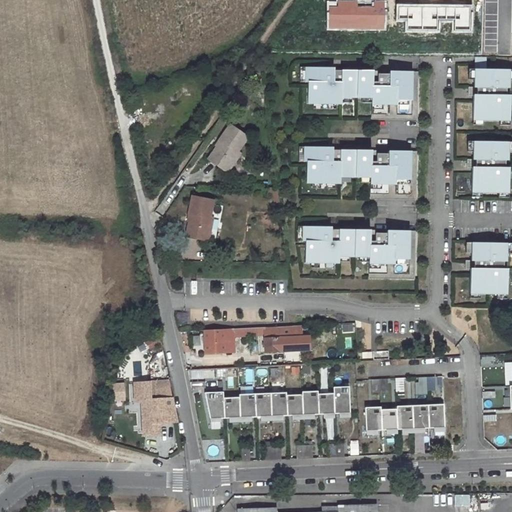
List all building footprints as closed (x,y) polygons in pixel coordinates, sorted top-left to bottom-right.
[(488,65),(487,57),(475,58),(476,66),(488,65)] [(330,69),(305,68),(305,83),(308,83),(308,105),(313,105),(322,105),(328,105),(336,105),(342,105),(342,104),(342,99),(352,99),(362,99),(372,99),(372,104),(371,121),(417,122),(418,73),(390,73),(390,75),(373,75),(373,72),(329,71),(330,69)] [(510,81),(510,71),(475,71),(474,81),(474,88),(469,88),(468,97),(473,97),(473,122),(483,122),(500,122),(510,122),(510,97),(506,97),(507,89),(509,90),(510,81)] [(221,140),(209,158),(225,169),(239,150),(248,137),(229,124),(219,138),(221,140)] [(508,154),(509,144),(473,143),(473,153),(473,161),(467,161),(467,169),(472,169),(472,194),(482,194),(498,194),(509,195),(509,169),(505,169),(505,162),(508,162),(508,154)] [(328,148),(304,148),(304,163),(307,163),(307,185),(312,185),(321,185),(326,185),(335,185),(341,185),(341,183),(341,178),(351,179),(360,179),(370,179),(370,184),(370,200),(416,201),(417,153),(388,152),(388,155),(372,155),(372,152),(328,151),(328,148)] [(239,150),(225,169),(228,171),(241,152),(239,150)] [(191,215),(187,237),(207,240),(214,200),(191,197),(188,214),(191,215)] [(327,228),(303,228),(302,243),(306,243),(305,264),(311,264),(319,264),(325,264),(334,265),(339,265),(339,263),(339,258),(349,258),(359,258),(369,259),(369,264),(369,280),(415,281),(416,232),(387,232),(387,235),(370,234),(370,231),(327,231),(327,228)] [(507,255),(507,245),(472,244),(471,254),(471,262),(466,262),(465,270),(470,270),(470,295),(480,295),(497,296),(507,296),(507,270),(504,270),(504,262),(507,263),(507,255)] [(276,328),(204,332),(205,354),(234,353),(234,338),(264,336),(266,353),(280,352),(279,339),(277,339),(276,328)] [(244,367),(258,366),(258,359),(243,359),(244,367)] [(205,379),(204,369),(190,370),(191,380),(205,379)] [(271,377),(280,377),(279,369),(271,369),(271,377)] [(238,378),(238,370),(228,370),(228,378),(238,378)] [(437,378),(419,377),(419,391),(436,391),(437,378)] [(396,378),(396,392),(405,392),(405,378),(396,378)] [(389,392),(388,379),(367,380),(368,393),(389,392)] [(115,402),(127,401),(125,383),(113,384),(115,402)] [(158,400),(150,400),(149,383),(134,384),(135,403),(141,403),(143,452),(159,451),(159,422),(158,400)] [(333,388),(334,394),(335,414),(351,414),(349,387),(333,388)] [(302,392),(302,395),(303,416),(319,415),(318,395),(318,392),(302,392)] [(224,393),(205,394),(211,423),(221,422),(221,420),(225,419),(224,399),(224,393)] [(287,393),(271,394),(272,417),(287,417),(287,396),(287,393)] [(271,394),(255,395),(256,418),(272,417),(271,394)] [(334,394),(318,395),(319,415),(335,414),(334,394)] [(239,396),(239,398),(240,419),(256,418),(255,395),(239,396)] [(302,395),(287,396),(287,417),(303,416),(302,395)] [(239,398),(224,399),(225,419),(240,419),(239,398)] [(172,399),(158,400),(159,422),(176,421),(172,399)] [(444,405),(428,406),(429,429),(445,429),(444,405)] [(428,406),(412,407),(413,430),(429,429),(428,406)] [(397,407),(397,410),(398,431),(413,430),(412,407),(397,407)] [(381,408),(365,409),(366,432),(382,432),(381,411),(381,408)] [(397,410),(381,411),(382,432),(398,431),(397,410)] [(314,459),(313,446),(296,447),(297,460),(314,459)] [(266,460),(282,461),(282,447),(266,447),(266,460)] [(243,461),(251,461),(251,448),(243,449),(243,461)] [(454,494),(454,505),(470,505),(470,494),(454,494)]
